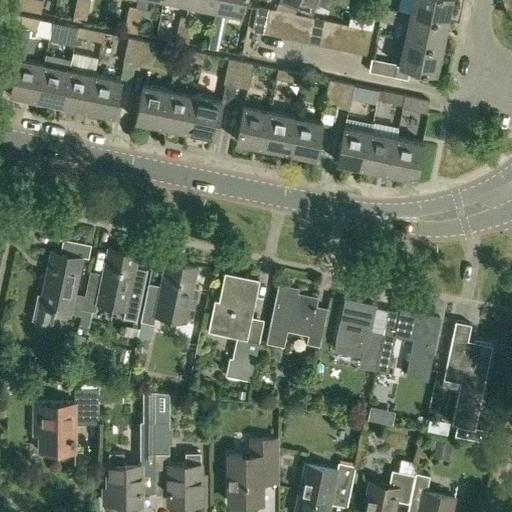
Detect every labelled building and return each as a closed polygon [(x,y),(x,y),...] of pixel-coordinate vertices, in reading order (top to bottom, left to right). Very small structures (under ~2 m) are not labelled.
[(16,0),(15,6),(40,11),(42,0),(16,0)] [(76,0),(75,6),(88,8),(89,0),(76,0)] [(215,8),(216,0),(189,0),(189,3),(215,8)] [(216,0),(215,8),(241,14),(243,0),(216,0)] [(373,0),(359,0),(357,10),(374,14),(377,1),(373,0)] [(411,0),(409,12),(447,20),(451,0),(411,0)] [(130,4),(127,17),(140,19),(142,6),(130,4)] [(263,31),(269,7),(257,4),(252,29),(263,31)] [(75,6),(73,18),(86,21),(88,8),(75,6)] [(275,34),(280,9),(269,7),(263,31),(275,34)] [(382,7),(379,20),(392,22),(394,9),(382,7)] [(286,36),(291,11),(280,9),(275,34),(286,36)] [(297,39),(303,14),(291,11),(286,36),(297,39)] [(12,23),(11,25),(36,30),(39,17),(14,12),(12,23)] [(442,46),(447,20),(409,12),(404,38),(442,46)] [(181,14),(178,27),(190,30),(193,17),(181,14)] [(309,41),(314,16),(303,14),(297,39),(309,41)] [(320,43),(325,19),(314,16),(309,41),(320,43)] [(127,17),(125,28),(137,31),(140,19),(127,17)] [(332,46),(337,21),(325,19),(320,43),(332,46)] [(78,25),(52,20),(49,36),(75,42),(78,25)] [(343,48),(348,23),(337,21),(332,46),(343,48)] [(354,51),(360,26),(348,23),(343,48),(354,51)] [(11,25),(7,45),(32,50),(36,30),(11,25)] [(104,30),(84,26),(82,36),(102,40),(104,30)] [(354,51),(366,53),(371,28),(360,26),(354,51)] [(178,27),(175,40),(188,42),(190,30),(178,27)] [(129,35),(124,60),(136,63),(141,38),(129,35)] [(141,38),(136,63),(148,66),(153,40),(141,38)] [(436,72),(442,46),(404,38),(398,64),(436,72)] [(204,51),(184,47),(182,57),(202,61),(204,51)] [(36,97),(43,61),(17,56),(10,92),(36,97)] [(229,57),(224,82),(235,85),(240,59),(229,57)] [(369,70),(394,75),(396,62),(371,57),(369,70)] [(240,59),(235,85),(248,87),(254,62),(240,59)] [(61,103),(69,67),(43,61),(36,97),(61,103)] [(87,108),(94,72),(69,67),(61,103),(87,108)] [(305,73),(285,69),(283,78),(303,82),(305,73)] [(94,72),(87,108),(113,114),(121,77),(94,72)] [(329,78),(324,103),(336,105),(342,80),(329,78)] [(342,80),(336,105),(349,108),(354,83),(342,80)] [(162,124),(170,88),(143,82),(136,118),(162,124)] [(187,129),(195,93),(170,88),(162,124),(187,129)] [(385,89),(383,99),(402,103),(404,93),(385,89)] [(195,93),(187,129),(214,135),(221,98),(195,93)] [(404,93),(402,103),(402,106),(427,111),(429,98),(404,93)] [(262,145),(270,109),(244,103),(236,139),(262,145)] [(288,150),(295,114),(270,109),(262,145),(288,150)] [(295,114),(288,150),(314,156),(322,119),(295,114)] [(363,166),(370,129),(344,124),(337,160),(363,166)] [(388,171),(396,135),(370,129),(363,166),(388,171)] [(415,177),(422,140),(396,135),(388,171),(415,177)] [(84,296),(74,294),(82,256),(88,257),(91,243),(63,237),(60,250),(51,248),(41,294),(38,293),(32,318),(35,319),(35,323),(39,326),(43,327),(47,325),(50,322),(52,322),(55,309),(80,314),(82,308),(84,296)] [(88,277),(84,296),(82,308),(95,311),(97,302),(125,308),(122,318),(137,321),(147,269),(135,266),(138,253),(108,246),(101,280),(88,277)] [(197,265),(166,259),(159,293),(147,290),(141,320),(154,323),(156,314),(185,320),(197,265)] [(251,380),(263,322),(250,320),(259,278),(225,271),(219,298),(215,297),(208,329),(237,335),(232,356),(230,356),(226,375),(251,380)] [(319,343),(327,307),(315,304),(317,295),(290,290),(291,285),(279,282),(267,340),(283,344),(286,328),(309,333),(307,341),(319,343)] [(376,367),(382,339),(369,336),(376,302),(345,296),(335,343),(366,350),(363,364),(376,367)] [(440,316),(401,308),(398,321),(386,319),(376,367),(387,369),(395,333),(414,337),(410,358),(406,374),(427,378),(440,316)] [(444,375),(466,380),(455,433),(484,440),(486,429),(475,426),(492,344),(468,338),(471,322),(455,319),(444,375)] [(137,336),(139,327),(125,324),(123,333),(137,336)] [(134,370),(131,382),(143,385),(144,384),(145,378),(141,371),(134,370)] [(99,414),(99,387),(74,387),(74,400),(34,400),(34,433),(39,433),(39,449),(75,449),(75,414),(99,414)] [(154,493),(155,389),(144,388),(144,420),(140,420),(140,462),(124,462),(124,451),(109,451),(109,462),(109,501),(140,501),(140,490),(154,490),(154,492),(154,493)] [(169,462),(169,420),(169,391),(155,389),(154,493),(169,493),(168,501),(200,501),(200,462),(200,451),(185,451),(185,462),(169,462)] [(379,419),(382,407),(370,404),(367,417),(379,419)] [(449,460),(453,440),(436,437),(433,436),(431,447),(435,448),(434,453),(433,457),(449,460)] [(278,437),(250,437),(250,453),(228,453),(228,501),(262,501),(262,473),(278,473),(278,437)] [(409,502),(409,500),(415,471),(417,461),(400,457),(397,469),(392,468),(388,483),(369,479),(361,511),(394,511),(397,500),(409,502)] [(349,495),(355,464),(338,461),(337,467),(304,460),(293,511),(328,511),(333,492),(349,495)] [(415,471),(409,500),(421,503),(418,511),(451,511),(455,496),(427,490),(430,474),(415,471)]
